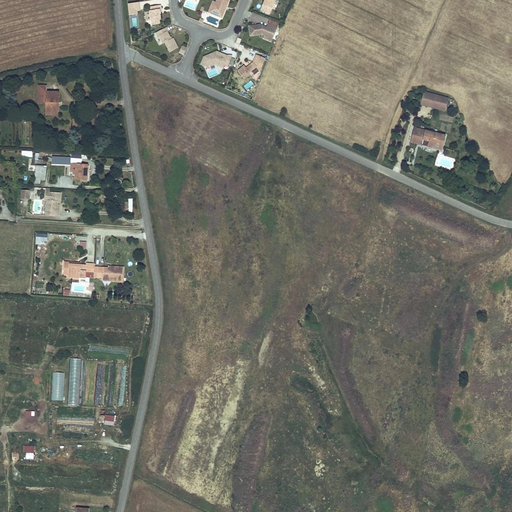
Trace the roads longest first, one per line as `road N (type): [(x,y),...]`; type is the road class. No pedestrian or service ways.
road 1 (tertiary): [(122,53),(158,314),(120,511)]
road 2 (unclassified): [(180,77),(511,224)]
